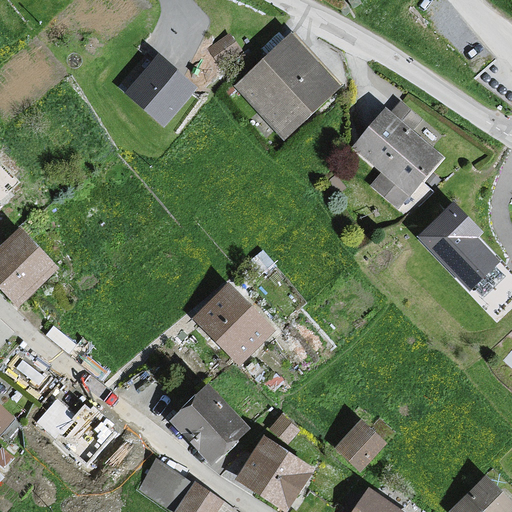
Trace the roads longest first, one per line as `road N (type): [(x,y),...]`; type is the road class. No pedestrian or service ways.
road 1 (residential): [(253,511),(0,312)]
road 2 (unclassified): [(285,0),(511,132)]
